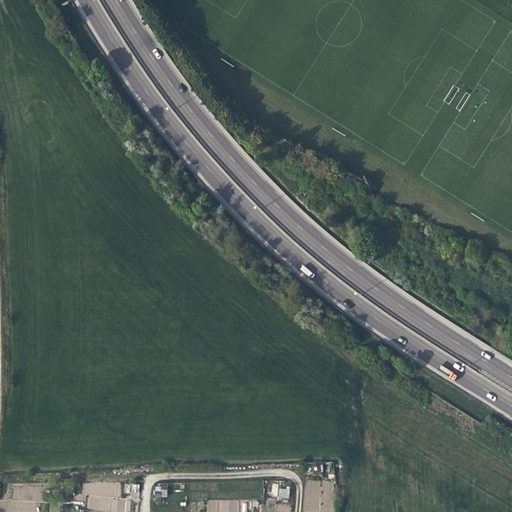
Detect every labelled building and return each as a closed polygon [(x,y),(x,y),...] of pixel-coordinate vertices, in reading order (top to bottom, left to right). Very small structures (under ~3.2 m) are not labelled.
[(323,511),(331,511),(331,481),(305,481),(305,504),(312,504),(312,511),(319,511),(323,511)] [(88,496),(87,511),(127,511),(129,511),(130,499),(121,499),(121,483),(83,482),(82,495),(88,496)] [(155,497),(167,497),(167,485),(154,486),(155,497)] [(278,488),(278,499),(290,499),(289,488),(278,488)] [(246,511),(246,501),(207,500),(206,511),(246,511)]
